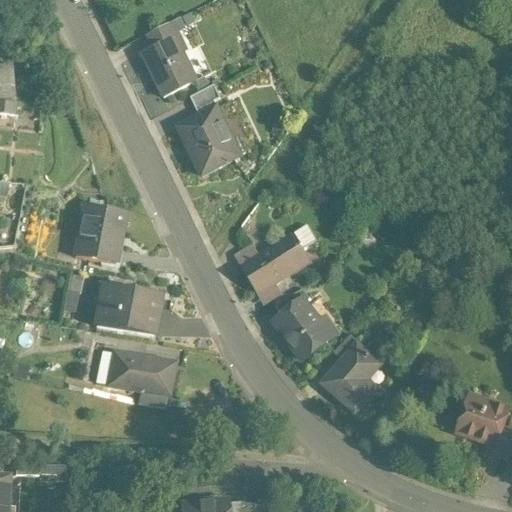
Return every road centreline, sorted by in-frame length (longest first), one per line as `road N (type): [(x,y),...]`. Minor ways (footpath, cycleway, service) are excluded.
road 1 (tertiary): [(68,0),(192,253),(275,394),(353,473),(403,498)]
road 2 (track): [(195,258),(212,250),(398,0)]
